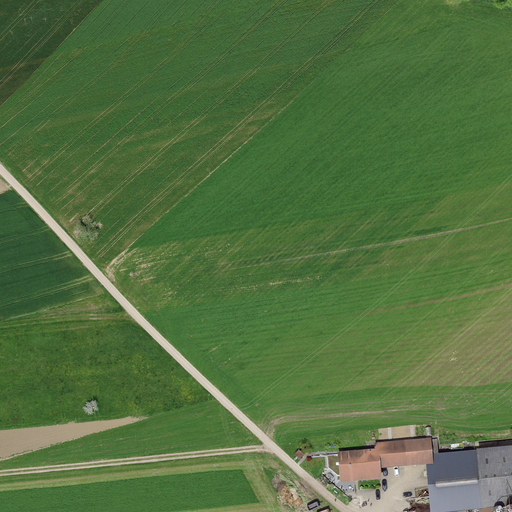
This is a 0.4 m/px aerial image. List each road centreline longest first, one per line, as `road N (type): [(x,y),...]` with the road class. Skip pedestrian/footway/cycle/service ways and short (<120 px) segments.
road 1 (track): [(348,511),(162,341),(0,171)]
road 2 (track): [(271,447),(0,474)]
